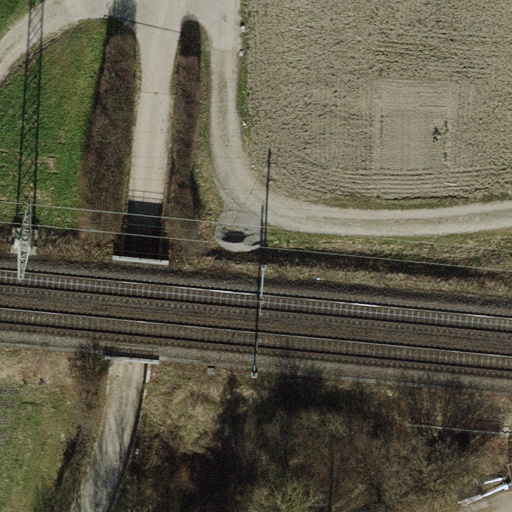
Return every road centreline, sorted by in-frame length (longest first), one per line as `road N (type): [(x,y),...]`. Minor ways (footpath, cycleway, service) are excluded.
road 1 (track): [(98,511),(140,365),(171,0)]
road 2 (track): [(221,0),(233,172),(264,203),(354,222),(511,211)]
